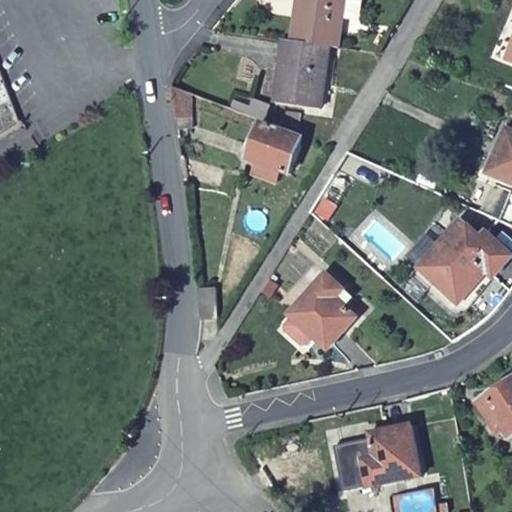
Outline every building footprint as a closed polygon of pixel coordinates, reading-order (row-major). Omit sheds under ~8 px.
[(327,43),(337,45),(342,0),(295,0),(292,37),(327,43)] [(292,37),(284,36),(275,104),(318,108),(327,43),(292,37)] [(169,79),(175,125),(179,125),(190,123),(190,89),(175,82),(169,79)] [(258,121),(244,154),(287,172),(301,138),(258,121)] [(511,181),(511,129),(507,127),(487,171),(511,181)] [(418,267),(419,269),(459,303),(487,270),(494,276),(511,255),(485,231),(481,236),(461,219),(418,267)] [(312,338),(324,349),(353,317),(341,306),(349,297),(325,274),(288,315),(291,317),(312,338)] [(197,303),(198,313),(213,312),(211,280),(195,282),(197,303)] [(312,338),(291,317),(283,325),(283,331),(299,346),(304,346),(312,338)] [(511,378),(479,402),(493,423),(503,415),(510,425),(511,427),(511,378)] [(503,415),(493,423),(500,432),(510,425),(503,415)] [(331,448),(340,491),(419,473),(408,425),(366,434),(367,440),(331,448)]
